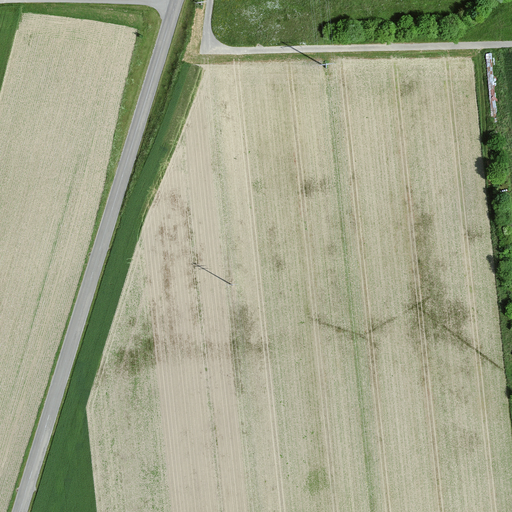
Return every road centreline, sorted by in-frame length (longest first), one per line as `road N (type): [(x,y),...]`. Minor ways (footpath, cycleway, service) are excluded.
road 1 (tertiary): [(19,511),(176,0)]
road 2 (track): [(210,0),(208,41),(228,51),(511,44)]
